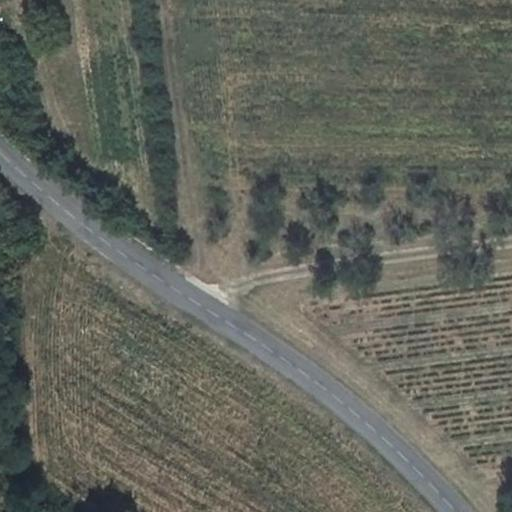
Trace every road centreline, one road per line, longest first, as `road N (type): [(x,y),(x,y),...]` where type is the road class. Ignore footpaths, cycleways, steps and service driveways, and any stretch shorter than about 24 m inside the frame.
road 1 (tertiary): [(456,511),(327,387),(62,210),(0,152)]
road 2 (track): [(198,304),(263,276),(511,242)]
